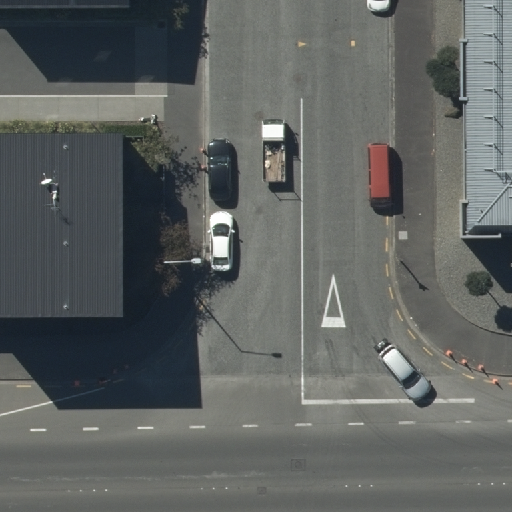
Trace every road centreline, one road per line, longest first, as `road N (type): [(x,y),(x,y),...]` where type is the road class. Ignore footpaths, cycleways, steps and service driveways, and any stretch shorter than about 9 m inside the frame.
road 1 (tertiary): [(301,0),(304,487)]
road 2 (trunk): [(0,492),(304,487)]
road 3 (trunk): [(304,487),(511,485)]
